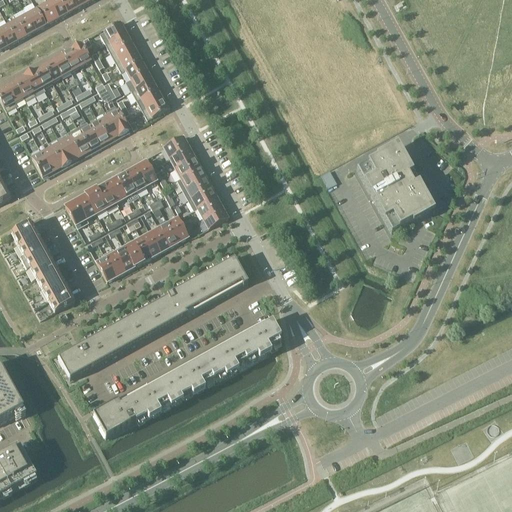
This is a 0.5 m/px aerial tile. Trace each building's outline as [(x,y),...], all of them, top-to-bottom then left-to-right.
[(49,5),(57,21),(67,16),(58,0),(49,5)] [(67,16),(76,11),(70,0),(58,0),(67,16)] [(82,0),(70,0),(76,11),(86,6),(82,0)] [(48,27),(57,21),(49,5),(39,11),(48,27)] [(35,34),(45,28),(36,12),(26,18),(35,34)] [(26,18),(17,23),(26,39),(35,34),(26,18)] [(26,39),(17,23),(7,28),(16,44),(26,39)] [(104,35),(99,38),(105,47),(105,48),(125,37),(120,27),(104,35)] [(7,28),(0,32),(0,37),(7,49),(16,44),(7,28)] [(125,37),(105,48),(110,57),(130,46),(125,37)] [(83,43),(87,50),(91,48),(87,41),(83,43)] [(130,46),(110,57),(115,67),(135,55),(130,46)] [(80,69),(90,64),(81,47),(71,53),(80,69)] [(62,59),(70,74),(80,69),(71,53),(70,53),(71,54),(62,59)] [(135,55),(115,67),(120,76),(141,65),(135,55)] [(100,63),(96,56),(91,58),(95,65),(100,63)] [(70,74),(62,59),(52,64),(61,80),(70,74)] [(103,70),(100,63),(95,65),(99,72),(103,70)] [(51,85),(61,80),(52,64),(43,69),(51,85)] [(141,65),(120,76),(121,76),(125,74),(130,83),(146,74),(141,65)] [(42,90),(51,85),(43,69),(34,74),(33,73),(33,74),(42,90)] [(33,95),(42,90),(33,74),(24,79),(35,100),(33,95)] [(146,74),(130,83),(135,92),(131,94),(131,95),(151,84),(146,74)] [(106,75),(102,77),(106,84),(110,82),(106,75)] [(35,100),(24,79),(23,79),(23,80),(14,85),(26,105),(35,100)] [(151,84),(131,95),(136,104),(156,93),(151,84)] [(25,105),(26,105),(14,85),(5,90),(16,110),(14,106),(23,101),(25,105)] [(104,91),(102,86),(95,90),(97,94),(104,91)] [(104,89),(107,96),(112,93),(108,86),(104,89)] [(0,104),(6,116),(16,110),(5,90),(0,92),(0,104)] [(97,94),(100,99),(107,95),(104,91),(97,94)] [(89,92),(82,96),(84,100),(91,96),(89,92)] [(116,100),(112,93),(107,96),(111,103),(116,100)] [(156,93),(136,104),(136,105),(141,102),(146,111),(141,113),(141,114),(162,103),(156,93)] [(82,96),(75,99),(77,104),(84,100),(82,96)] [(93,99),(86,103),(88,107),(95,103),(93,99)] [(70,102),(63,106),(66,110),(73,106),(70,102)] [(86,103),(79,106),(81,111),(88,107),(86,103)] [(117,106),(121,113),(126,110),(122,103),(117,106)] [(162,103),(141,114),(147,124),(167,112),(162,103)] [(63,106),(56,110),(59,114),(66,110),(63,106)] [(74,109),(67,113),(69,117),(76,114),(74,109)] [(105,115),(119,139),(128,134),(115,110),(105,115)] [(125,120),(125,119),(130,117),(126,110),(121,113),(125,120)] [(51,113),(44,117),(47,121),(54,117),(51,113)] [(67,113),(60,117),(62,121),(69,117),(67,113)] [(107,120),(98,125),(109,144),(118,139),(118,140),(119,139),(105,115),(107,120)] [(44,117),(37,120),(40,125),(47,121),(44,117)] [(55,120),(48,123),(51,128),(58,124),(55,120)] [(37,126),(35,122),(28,126),(30,130),(37,126)] [(48,123),(41,127),(43,132),(51,128),(48,123)] [(87,126),(86,126),(99,149),(109,144),(98,125),(89,130),(87,126)] [(137,132),(134,125),(129,127),(133,134),(137,132)] [(77,131),(90,155),(99,149),(86,126),(77,131)] [(25,133),(23,129),(16,132),(18,137),(25,133)] [(32,132),(34,137),(41,133),(39,129),(32,132)] [(79,135),(70,140),(80,160),(90,155),(77,131),(79,135)] [(29,140),(26,135),(19,139),(22,144),(29,140)] [(72,165),(71,165),(80,160),(70,140),(60,146),(71,165),(72,165)] [(183,141),(163,152),(169,162),(188,151),(183,141)] [(60,146),(51,151),(62,171),(71,165),(60,146)] [(418,187),(416,188),(410,177),(412,176),(396,148),(375,160),(376,162),(356,172),(391,236),(411,225),(412,227),(433,215),(418,187)] [(51,151),(41,156),(52,175),(61,170),(61,171),(62,171),(51,151)] [(194,161),(188,151),(169,162),(175,172),(194,161)] [(42,181),(52,175),(41,156),(32,161),(42,181)] [(175,172),(180,182),(177,183),(177,184),(199,171),(194,161),(175,172)] [(145,165),(135,170),(146,190),(156,184),(145,165)] [(125,176),(136,195),(146,190),(135,170),(125,176)] [(205,181),(199,171),(177,184),(183,194),(205,181)] [(321,178),(328,191),(337,186),(330,173),(321,178)] [(125,176),(115,181),(126,201),(136,195),(125,176)] [(118,209),(116,206),(126,201),(115,181),(105,187),(117,209),(118,209)] [(210,191),(205,181),(183,194),(188,204),(210,191)] [(164,182),(160,185),(163,191),(168,189),(164,182)] [(105,187),(95,192),(107,215),(117,209),(105,187)] [(4,190),(0,191),(0,206),(10,201),(6,194),(4,190)] [(216,201),(210,191),(188,204),(194,214),(216,201)] [(96,217),(105,212),(107,215),(95,192),(85,198),(96,217)] [(85,198),(75,203),(87,226),(88,226),(86,223),(96,217),(85,198)] [(171,200),(170,201),(166,203),(170,209),(175,207),(171,200)] [(194,214),(197,212),(202,222),(221,211),(216,201),(194,214)] [(65,209),(75,228),(77,232),(87,226),(75,203),(65,209)] [(227,222),(221,211),(202,222),(208,232),(227,222)] [(113,224),(115,229),(122,225),(119,221),(113,224)] [(167,227),(178,246),(187,241),(177,222),(167,227)] [(115,229),(113,224),(106,228),(109,233),(115,229)] [(37,237),(33,231),(31,227),(30,226),(11,237),(14,242),(17,248),(37,237)] [(167,227),(159,232),(169,251),(178,246),(167,227)] [(189,229),(186,231),(189,238),(194,235),(190,229),(189,229)] [(150,236),(160,256),(169,251),(159,232),(150,236)] [(150,236),(141,241),(151,261),(160,256),(150,236)] [(37,238),(37,237),(17,248),(17,249),(18,248),(20,253),(23,259),(20,261),(43,249),(39,242),(40,242),(38,238),(37,238)] [(132,246),(143,265),(151,261),(141,241),(132,246)] [(132,246),(123,251),(134,270),(143,265),(132,246)] [(20,261),(23,266),(23,267),(26,272),(49,260),(46,253),(44,249),(44,250),(43,249),(20,261)] [(113,253),(125,275),(134,270),(123,251),(115,256),(113,253)] [(113,253),(104,258),(116,280),(125,275),(113,253)] [(105,261),(96,266),(107,285),(116,280),(104,258),(103,258),(105,261)] [(50,261),(49,260),(26,272),(26,273),(30,271),(33,276),(32,276),(36,282),(55,271),(52,264),(50,261)] [(165,301),(166,303),(178,324),(187,319),(186,317),(244,285),(246,288),(243,290),(243,289),(242,289),(243,291),(247,288),(234,263),(165,301)] [(56,272),(55,271),(36,282),(39,287),(38,287),(42,293),(61,282),(58,276),(58,275),(56,272)] [(61,282),(42,293),(45,298),(48,304),(68,293),(64,287),(62,283),(61,282)] [(68,294),(68,293),(48,304),(49,304),(51,309),(54,316),(74,305),(70,298),(68,294)] [(94,370),(95,370),(170,328),(178,324),(166,303),(83,349),(72,355),(62,360),(58,363),(69,384),(74,382),(74,381),(84,376),(90,372),(94,370)] [(65,315),(59,318),(62,324),(68,321),(65,315)] [(263,327),(265,331),(202,365),(119,411),(117,407),(92,421),(105,444),(109,442),(280,347),(267,324),(263,327)] [(0,426),(1,426),(23,414),(0,372),(0,426)] [(0,500),(36,480),(20,451),(0,461),(0,500)]
